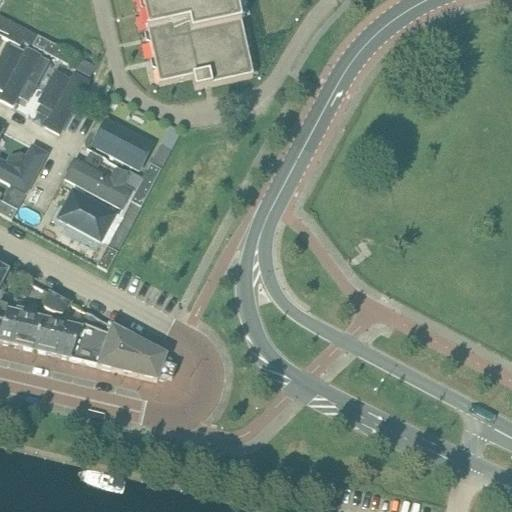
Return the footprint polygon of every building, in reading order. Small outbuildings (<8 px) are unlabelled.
[(194,91),(210,88),(252,78),(234,0),(139,0),(159,87),(192,80),(194,91)] [(0,16),(0,37),(21,48),(24,42),(29,31),(19,26),(0,16)] [(24,42),(51,55),(56,45),(29,31),(24,42)] [(5,45),(0,54),(0,89),(2,91),(0,94),(0,102),(12,109),(17,100),(19,95),(28,100),(48,64),(47,63),(39,59),(40,58),(23,48),(20,53),(5,45)] [(51,55),(88,74),(93,63),(56,45),(51,55)] [(87,81),(71,72),(67,79),(52,71),(44,85),(36,100),(33,105),(49,114),(42,127),(58,136),(87,81)] [(96,152),(138,174),(151,150),(109,127),(107,131),(102,132),(96,143),(98,148),(96,152)] [(141,182),(152,188),(170,153),(172,150),(161,145),(141,182)] [(0,161),(0,183),(10,189),(4,200),(18,208),(24,197),(26,198),(47,158),(37,152),(30,148),(25,158),(21,165),(12,168),(5,164),(0,161)] [(68,167),(61,180),(66,183),(95,198),(121,212),(132,191),(121,186),(127,175),(113,168),(107,178),(77,162),(72,159),(68,167)] [(141,182),(124,214),(135,220),(152,188),(141,182)] [(93,202),(70,189),(54,220),(77,232),(97,243),(100,244),(115,216),(116,215),(116,214),(93,202)] [(0,216),(2,217),(11,222),(16,211),(8,207),(2,204),(0,202),(0,216)] [(106,273),(133,224),(135,220),(124,214),(96,267),(106,273)] [(0,269),(0,308),(7,311),(13,299),(0,292),(0,284),(6,273),(0,269)] [(16,295),(26,300),(32,288),(22,283),(16,295)] [(42,318),(33,354),(68,362),(79,331),(80,330),(66,327),(67,323),(62,322),(61,318),(68,306),(63,303),(46,294),(42,318)] [(42,318),(29,315),(17,312),(16,316),(6,313),(0,340),(0,345),(33,354),(42,318)] [(96,369),(103,349),(111,328),(85,315),(80,330),(79,331),(68,362),(96,369)] [(144,346),(111,328),(103,349),(96,369),(156,383),(157,381),(163,382),(167,379),(171,381),(174,374),(176,368),(172,367),(169,363),(164,360),(165,357),(164,357),(144,346)]
